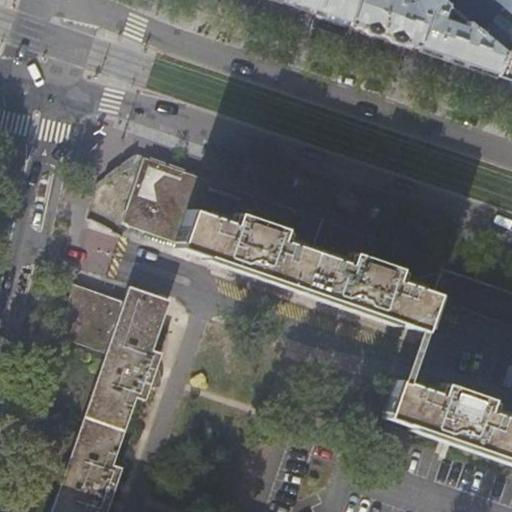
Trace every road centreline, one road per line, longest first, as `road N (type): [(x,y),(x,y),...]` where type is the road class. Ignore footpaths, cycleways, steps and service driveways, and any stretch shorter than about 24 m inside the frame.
road 1 (primary): [(36,83),(168,117),(511,241)]
road 2 (primary): [(511,154),(79,0)]
road 3 (secondary): [(36,83),(0,271)]
